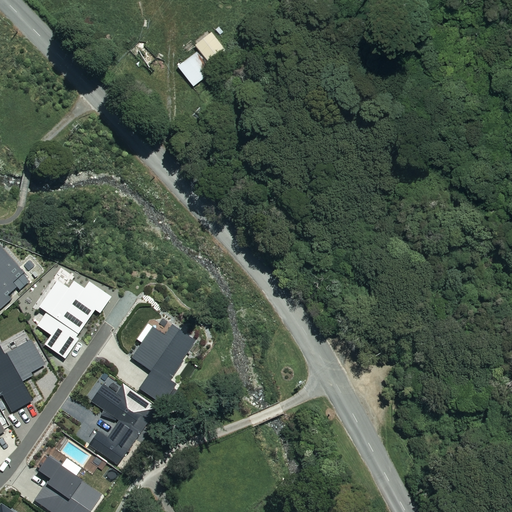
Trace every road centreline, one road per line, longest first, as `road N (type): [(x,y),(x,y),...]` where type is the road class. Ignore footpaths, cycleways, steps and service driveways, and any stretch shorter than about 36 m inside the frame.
road 1 (tertiary): [(4,0),(261,268),(406,511)]
road 2 (residential): [(106,330),(0,477)]
